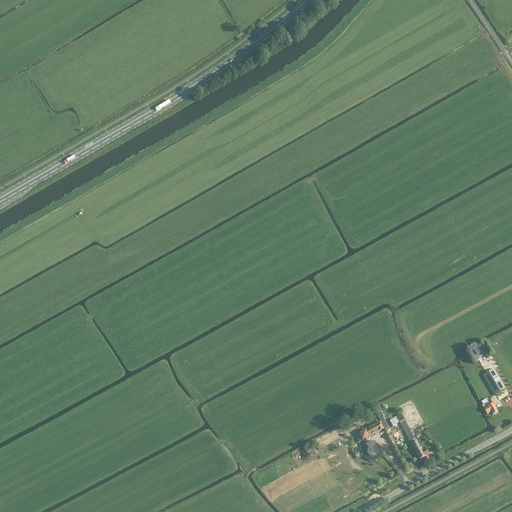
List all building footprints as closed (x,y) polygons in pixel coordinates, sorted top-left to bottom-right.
[(495,370),(484,376),(495,395),(506,389),(495,370)] [(489,403),(483,406),(485,410),(488,415),(491,413),(493,416),(494,415),(495,415),(497,414),(497,413),(499,412),(494,405),(495,404),(493,400),(489,403)] [(410,432),(401,415),(390,421),(393,427),(400,423),(410,442),(415,440),(410,432)] [(366,431),(358,436),(361,442),(363,441),(367,438),(384,429),(380,422),(366,430),(366,431)] [(367,438),(363,441),(366,446),(363,450),(363,455),(365,459),(370,462),(375,462),(379,460),(382,456),(382,451),(382,450),(379,446),(375,443),(371,443),(370,443),(367,438)] [(412,445),(416,453),(421,450),(417,443),(416,443),(415,441),(411,443),(412,445)] [(421,450),(416,453),(420,460),(424,458),(426,462),(432,458),(428,451),(422,454),(421,450)]
